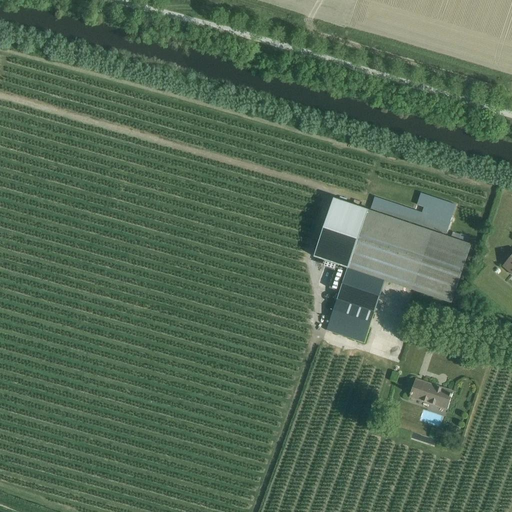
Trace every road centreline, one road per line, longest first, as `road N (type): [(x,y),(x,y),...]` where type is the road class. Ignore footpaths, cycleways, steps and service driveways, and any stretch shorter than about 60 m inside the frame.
road 1 (unclassified): [(511,115),(110,0)]
road 2 (track): [(154,11),(253,15),(511,93)]
road 3 (track): [(331,190),(0,96)]
road 4 (track): [(325,334),(314,239),(331,190),(365,201)]
